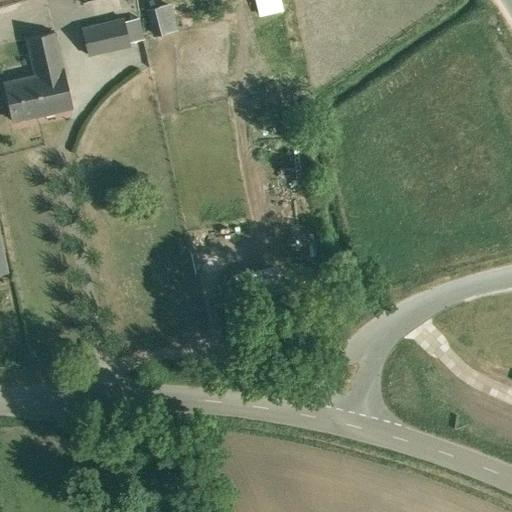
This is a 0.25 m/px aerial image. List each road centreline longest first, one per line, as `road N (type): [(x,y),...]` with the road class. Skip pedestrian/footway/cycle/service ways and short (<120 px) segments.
road 1 (tertiary): [(338,422),(178,395),(0,398)]
road 2 (unclassified): [(338,422),(356,363),(388,320),(439,294),(511,278)]
road 3 (tertiary): [(511,478),(338,422)]
